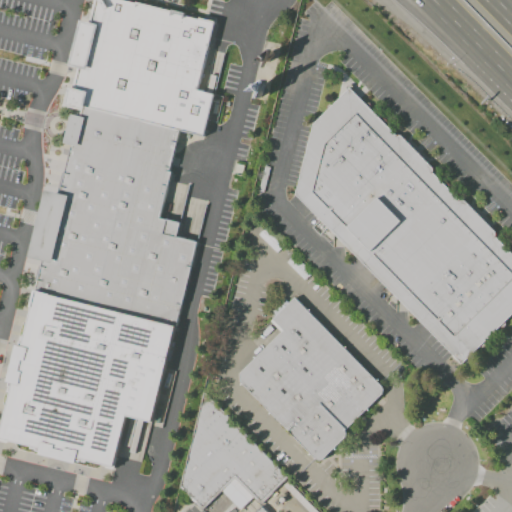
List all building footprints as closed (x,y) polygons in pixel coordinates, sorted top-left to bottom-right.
[(213,24),(121,0),(93,0),(88,21),(79,19),(67,67),(77,70),(72,87),(69,86),(63,109),(78,112),(77,115),(73,114),(65,142),(70,143),(58,192),(47,189),(30,256),(40,259),(33,290),(0,418),(0,439),(113,469),(126,416),(149,422),(195,242),(175,237),(178,223),(156,217),(178,131),(202,137),(213,95),(196,91),(213,24)] [(511,313),(511,253),(350,88),(311,126),(297,192),(461,363),(511,313)] [(276,252),(258,234),(265,227),(283,245),(276,252)] [(304,280),(286,262),(293,254),(311,272),(304,280)] [(319,461),(347,434),(344,430),(385,390),(307,310),(295,297),(272,319),(283,330),(235,378),(319,461)] [(320,511),(286,476),(203,392),(179,487),(204,511),(320,511)]
